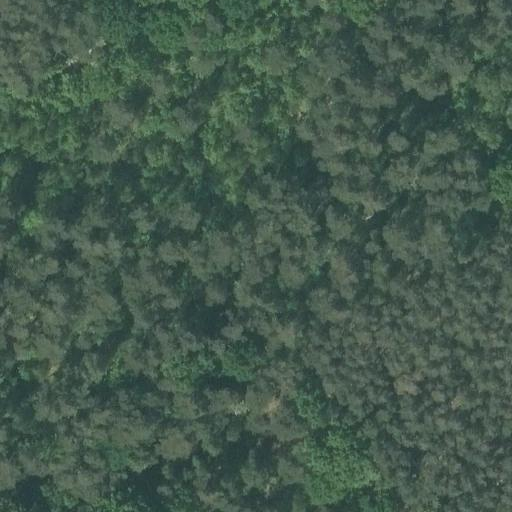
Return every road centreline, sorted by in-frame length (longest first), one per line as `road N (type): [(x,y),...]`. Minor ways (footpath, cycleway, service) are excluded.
road 1 (track): [(371,57),(228,174),(80,398),(0,444)]
road 2 (track): [(298,0),(511,161)]
road 3 (track): [(0,53),(61,54),(138,0)]
